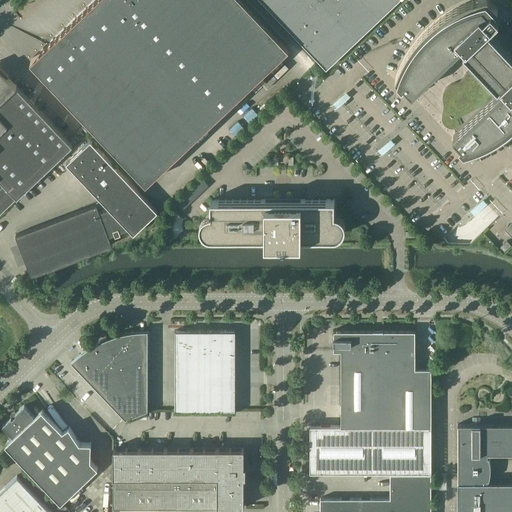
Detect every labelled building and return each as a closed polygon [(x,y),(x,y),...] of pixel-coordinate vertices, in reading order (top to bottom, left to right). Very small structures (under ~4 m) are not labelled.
[(146,181),(289,46),(245,0),(93,0),(31,59),(146,181)] [(262,0),(326,67),(396,0),(262,0)] [(511,53),(488,28),(499,17),(494,12),(498,8),(490,0),(475,0),(464,4),(442,16),(429,26),(418,37),(409,50),(401,64),(395,78),(400,84),(402,82),(412,92),(462,45),(472,54),(471,55),(471,56),(471,57),(471,58),(471,59),(472,59),(472,60),(473,60),(474,61),(475,61),(476,61),(476,60),(477,60),(483,66),(482,66),(481,65),(480,65),(479,65),(478,64),(477,64),(476,65),(475,65),(474,66),(473,66),(472,67),(472,68),(471,68),(471,69),(470,70),(469,70),(468,71),(467,71),(467,72),(466,72),(466,73),(465,74),(464,75),(464,77),(462,78),(461,79),(460,80),(458,81),(457,82),(455,82),(453,83),(452,83),(450,84),(449,85),(447,86),(446,87),(445,89),(444,90),(443,92),(443,94),(443,95),(443,97),(443,99),(443,103),(444,106),(443,110),(442,113),(442,115),(442,116),(442,118),(442,119),(443,120),(443,122),(444,123),(445,124),(446,125),(447,126),(448,126),(450,127),(451,127),(453,127),(454,127),(458,131),(453,135),(463,146),(461,148),(466,153),(482,148),(496,141),(510,132),(511,129),(511,53)] [(0,213),(73,145),(7,76),(9,74),(0,64),(0,213)] [(158,211),(91,140),(66,162),(102,200),(98,204),(97,203),(16,234),(20,244),(23,243),(27,256),(26,256),(28,261),(29,261),(30,263),(27,264),(31,275),(42,271),(41,268),(101,245),(102,248),(113,244),(109,235),(115,232),(116,235),(121,233),(120,230),(128,227),(134,233),(158,211)] [(265,241),(276,241),(276,236),(290,236),(290,241),(302,241),(302,237),(334,237),(336,237),(337,236),(339,236),(340,235),(341,234),(343,233),(344,231),(344,229),(345,228),(345,226),(345,225),(345,223),(345,221),(344,219),(342,218),(341,217),(340,216),(338,215),(337,214),(335,214),(335,199),(300,199),(300,200),(291,200),(291,197),(275,197),(275,200),(266,200),(266,199),(210,199),(211,214),(209,214),(208,214),(206,215),(205,216),(204,216),(203,217),(202,219),(201,220),(200,221),(200,222),(200,224),(200,226),(200,227),(200,229),(201,231),(202,232),(203,234),(207,236),(211,237),(265,237),(265,241)] [(507,240),(500,247),(504,251),(511,245),(507,240)] [(126,418),(144,411),(148,409),(148,330),(140,330),(133,331),(127,332),(120,333),(113,335),(102,340),(100,341),(94,344),(88,347),(82,351),(76,356),(71,360),(126,418)] [(235,330),(175,330),(175,409),(235,409),(235,330)] [(341,350),(341,425),(310,425),(310,471),(431,471),(431,368),(415,368),(415,330),(334,330),(334,350),(341,350)] [(5,443),(61,502),(98,467),(91,459),(91,442),(80,442),(69,426),(63,430),(57,423),(42,408),(35,415),(24,405),(16,413),(17,414),(12,418),(11,417),(3,425),(13,436),(6,443),(5,443)] [(458,453),(458,481),(457,511),(511,511),(511,481),(487,481),(487,478),(488,478),(488,479),(489,479),(489,477),(490,474),(490,472),(491,470),(491,467),(491,465),(490,463),(490,460),(489,458),(489,456),(488,456),(487,456),(487,453),(511,453),(511,423),(458,424),(458,453)] [(113,507),(144,507),(244,507),(244,477),(246,477),(246,466),(244,466),(244,448),(230,448),(229,450),(220,448),(204,448),(203,450),(194,448),(178,448),(177,450),(168,448),(152,448),(151,450),(142,448),(126,448),(125,450),(116,448),(114,448),(114,438),(113,438),(113,439),(113,450),(113,507)] [(431,511),(431,474),(431,473),(430,473),(391,473),(390,473),(390,474),(390,497),(321,497),(320,498),(320,511),(431,511)] [(0,511),(51,511),(17,475),(5,486),(0,491),(0,511)]
